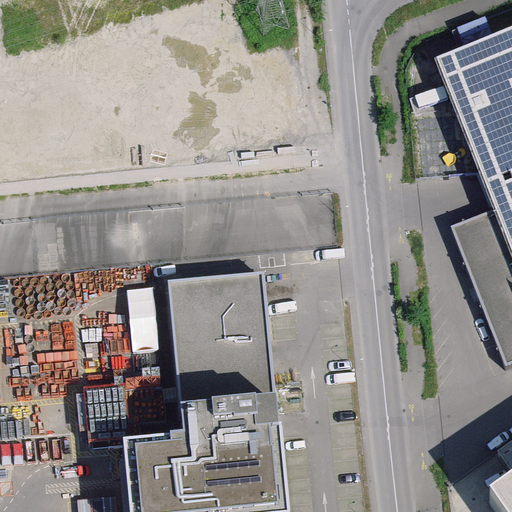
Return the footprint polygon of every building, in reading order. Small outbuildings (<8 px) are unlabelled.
[(511,32),(432,63),(492,217),(511,268),(511,32)] [(511,268),(492,217),(451,233),(505,371),(511,368),(511,268)] [(161,349),(159,288),(135,289),(137,350),(161,349)] [(167,312),(180,417),(281,405),(268,300),(167,312)] [(183,449),(122,454),(127,511),(292,511),(281,405),(180,417),(183,449)] [(511,468),(506,458),(480,473),(491,493),(511,480),(511,468)] [(511,511),(511,492),(495,505),(500,511),(511,511)] [(85,511),(123,511),(122,495),(84,499),(85,511)]
